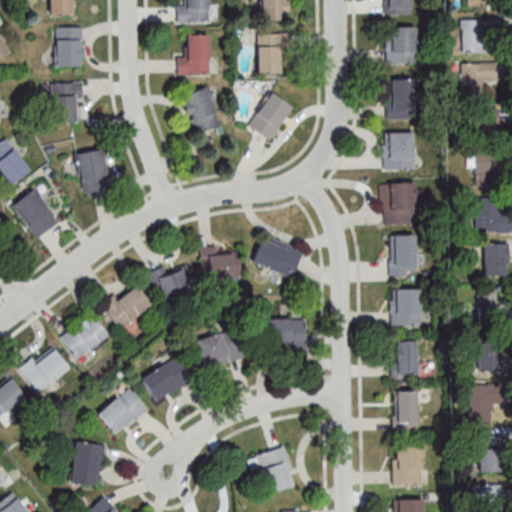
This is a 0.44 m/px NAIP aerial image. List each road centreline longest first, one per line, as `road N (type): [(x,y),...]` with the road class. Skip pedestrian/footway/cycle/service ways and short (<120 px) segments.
road 1 (residential): [(0,319),(170,206),(303,182),(336,136),(337,0)]
road 2 (residential): [(346,511),(339,246),(307,178)]
road 3 (residential): [(170,206),(143,119),(128,0)]
road 4 (residential): [(344,391),(237,416),(170,473)]
